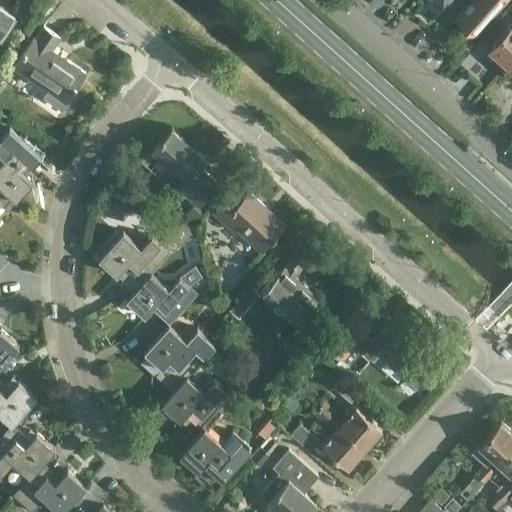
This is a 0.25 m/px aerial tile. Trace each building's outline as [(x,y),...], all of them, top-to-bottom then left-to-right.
[(471,0),(459,14),(465,20),(462,24),(474,34),(505,0),(471,0)] [(0,32),(11,17),(0,9),(0,32)] [(511,22),(489,48),(507,64),(511,58),(511,22)] [(34,36),(14,65),(40,83),(42,79),(51,85),(45,95),(62,106),(86,71),(52,48),(60,36),(44,25),(36,37),(34,36)] [(0,184),(15,197),(32,178),(24,171),(39,154),(8,127),(0,135),(0,153),(3,156),(0,159),(0,184)] [(152,148),(153,149),(151,152),(146,150),(138,159),(146,165),(157,153),(185,178),(180,184),(200,202),(219,181),(200,163),(205,158),(171,127),(152,148)] [(15,197),(0,184),(0,214),(1,214),(0,213),(0,199),(7,191),(15,198),(15,197)] [(262,249),(285,224),(253,195),(247,201),(234,190),(214,212),(235,230),(237,228),(262,249)] [(125,266),(129,270),(119,282),(132,293),(152,271),(171,250),(196,231),(195,226),(177,220),(160,240),(153,234),(142,246),(124,230),(100,257),(118,274),(125,266)] [(190,255),(201,249),(192,237),(184,243),(190,255)] [(297,277),(312,251),(299,243),(285,267),(285,266),(263,290),(295,319),(317,295),(297,277)] [(152,271),(132,293),(127,298),(146,315),(153,307),(170,322),(199,290),(180,274),(169,286),(152,271)] [(229,308),(230,309),(223,317),(229,324),(237,316),(238,317),(260,293),(250,284),(229,308)] [(355,308),(325,341),(343,357),(357,341),(375,358),(384,348),(392,355),(388,359),(405,375),(407,373),(408,374),(405,377),(415,387),(419,383),(420,384),(422,382),(424,383),(429,377),(427,376),(436,366),(417,349),(419,347),(400,329),(393,336),(384,328),(373,340),(365,333),(373,324),(355,308)] [(188,338),(170,322),(145,350),(164,367),(171,359),(175,363),(161,379),(174,390),(188,374),(189,375),(217,343),(198,326),(188,338)] [(0,365),(20,343),(1,326),(0,327),(0,365)] [(206,390),(189,375),(188,374),(174,390),(163,402),(182,419),(189,411),(205,426),(206,427),(235,395),(216,378),(206,390)] [(12,386),(0,375),(0,410),(14,423),(38,395),(19,378),(12,386)] [(352,401),(361,391),(342,375),(333,385),(352,401)] [(329,415),(334,409),(324,399),(318,406),(329,415)] [(356,405),(339,424),(365,447),(382,427),(356,405)] [(329,415),(318,406),(312,413),(323,422),(329,415)] [(511,446),(511,430),(501,420),(479,444),(499,462),(511,446)] [(31,438),(14,423),(0,438),(0,472),(0,473),(11,460),(28,475),(13,493),(14,495),(45,460),(44,459),(56,446),(38,430),(31,438)] [(309,450),(319,439),(301,423),(291,434),(309,450)] [(348,466),(365,447),(339,424),(323,444),(348,466)] [(223,442),(206,427),(205,426),(180,454),(198,470),(194,475),(212,491),(223,479),(224,479),(253,447),(233,430),(223,442)] [(280,472),(263,491),(263,495),(282,511),(307,511),(318,501),(299,485),(305,479),(310,483),(318,473),(289,447),(272,466),(280,472)] [(511,447),(499,462),(511,473),(511,447)] [(62,475),(45,460),(14,495),(31,510),(44,495),(62,511),(63,511),(81,492),(80,492),(87,484),(69,468),(62,475)] [(484,481),(495,469),(486,461),(475,473),(484,481)] [(505,500),(511,492),(511,484),(507,479),(495,492),(505,500)] [(98,508),(81,492),(63,511),(117,511),(104,500),(98,508)] [(448,511),(432,497),(423,507),(429,511),(448,511)]
